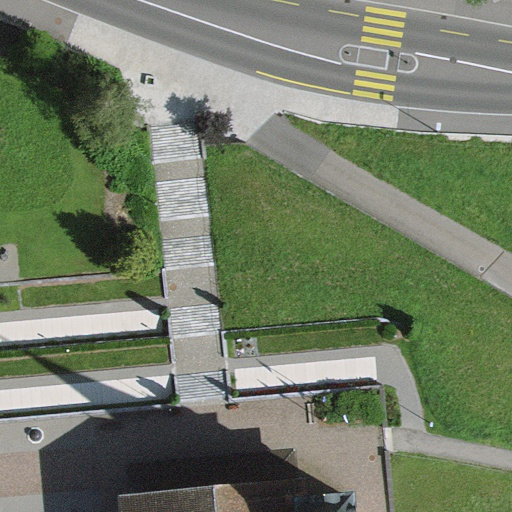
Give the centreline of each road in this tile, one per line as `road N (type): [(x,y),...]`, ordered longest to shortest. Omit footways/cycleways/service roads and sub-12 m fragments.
road 1 (residential): [(205,21),(200,81),(245,120),(511,275)]
road 2 (tertiary): [(205,21),(511,79)]
